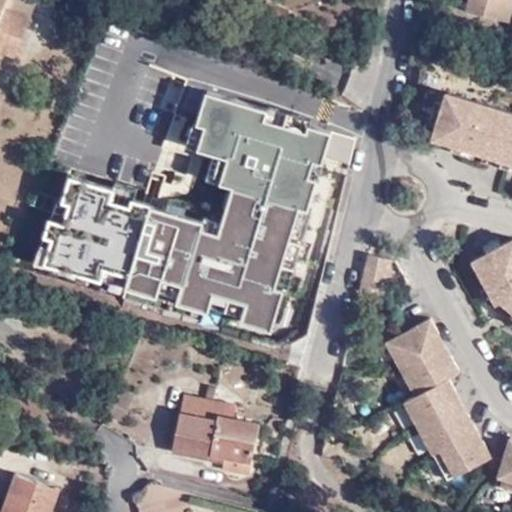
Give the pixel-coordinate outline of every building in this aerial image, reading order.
[(0,0),(0,49),(18,56),(32,18),(6,9),(8,0),(0,0)] [(279,0),(268,0),(261,16),(285,26),(293,6),(279,0)] [(466,0),(466,2),(507,14),(511,0),(466,0)] [(498,153),(511,158),(511,108),(454,90),(439,134),(498,153)] [(264,114),(204,96),(194,129),(204,131),(197,153),(226,162),(219,187),(233,192),(219,238),(200,232),(202,225),(129,203),(127,209),(109,204),(113,192),(67,179),(59,204),(68,207),(62,227),(48,222),(35,266),(268,336),(281,294),(273,291),(297,211),(306,213),(314,185),(306,182),(312,163),(319,165),(328,136),(306,129),(304,136),(262,123),(264,114)] [(160,160),(184,165),(187,151),(163,146),(160,160)] [(511,167),(511,158),(498,153),(496,162),(511,167)] [(511,242),(478,260),(501,302),(506,299),(511,304),(511,242)] [(371,251),(362,288),(386,292),(394,257),(371,251)] [(407,399),(417,418),(473,434),(465,462),(475,465),(493,456),(451,376),(461,369),(434,317),(389,340),(417,393),(407,399)] [(139,384),(124,379),(112,409),(127,414),(139,384)] [(179,405),(196,410),(223,399),(184,388),(179,405)] [(223,399),(196,410),(213,416),(216,414),(217,411),(222,413),(234,408),(235,403),(223,399)] [(179,405),(175,422),(183,416),(196,410),(179,405)] [(183,416),(175,422),(170,439),(201,421),(213,416),(196,410),(183,416)] [(201,421),(170,439),(169,442),(208,453),(209,447),(222,451),(246,458),(257,422),(231,415),(222,413),(216,414),(216,416),(213,416),(201,421)] [(473,434),(417,418),(450,478),(475,465),(465,462),(473,434)] [(511,438),(502,472),(511,474),(511,438)] [(209,447),(208,453),(221,458),(222,451),(209,447)] [(50,484),(51,478),(23,469),(13,501),(6,499),(1,511),(52,511),(61,486),(50,484)] [(511,474),(502,472),(498,486),(511,489),(511,474)] [(62,482),(51,478),(50,484),(61,486),(62,482)]
